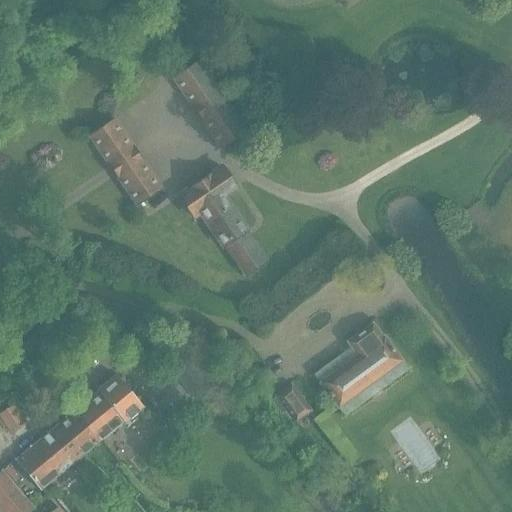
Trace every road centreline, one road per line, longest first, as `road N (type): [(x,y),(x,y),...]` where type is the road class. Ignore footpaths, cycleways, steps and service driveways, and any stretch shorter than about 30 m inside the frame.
road 1 (track): [(511,437),(337,202),(482,116),(511,78)]
road 2 (track): [(337,202),(303,199),(209,155)]
